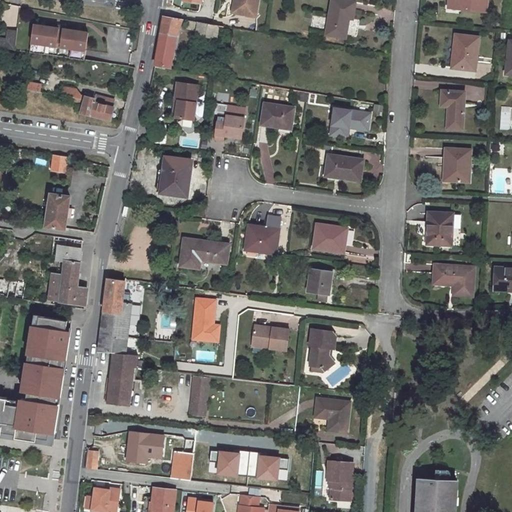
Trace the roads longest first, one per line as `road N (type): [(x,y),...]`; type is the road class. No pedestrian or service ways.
road 1 (tertiary): [(67,511),(123,148)]
road 2 (residential): [(409,0),(395,211)]
road 3 (residential): [(387,308),(368,511)]
road 4 (residential): [(395,211),(222,185)]
road 5 (unknown): [(71,478),(235,494)]
road 6 (tertiary): [(123,148),(154,0)]
road 7 (residential): [(0,128),(123,148)]
road 8 (residential): [(387,308),(511,314)]
